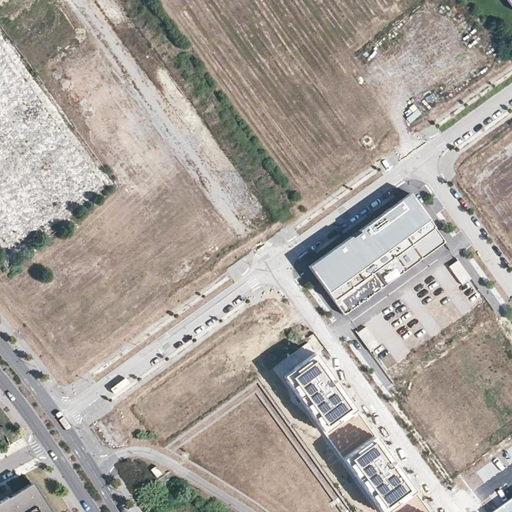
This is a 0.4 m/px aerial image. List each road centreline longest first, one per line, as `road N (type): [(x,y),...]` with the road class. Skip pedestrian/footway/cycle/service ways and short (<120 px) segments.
road 1 (residential): [(279,263),(84,0)]
road 2 (residential): [(454,511),(279,263)]
road 3 (residential): [(279,263),(60,419)]
road 4 (unknown): [(422,160),(287,0)]
road 5 (residential): [(422,160),(279,263)]
road 6 (residential): [(98,474),(125,452),(143,452),(246,511)]
road 7 (residential): [(511,285),(422,160)]
